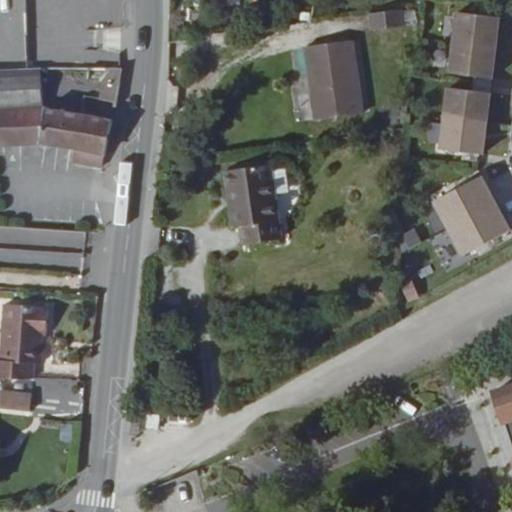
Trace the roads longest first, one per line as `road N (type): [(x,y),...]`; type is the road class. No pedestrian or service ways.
road 1 (secondary): [(98,497),(151,0)]
road 2 (residential): [(502,511),(475,443),(444,426),(414,429),(232,511)]
